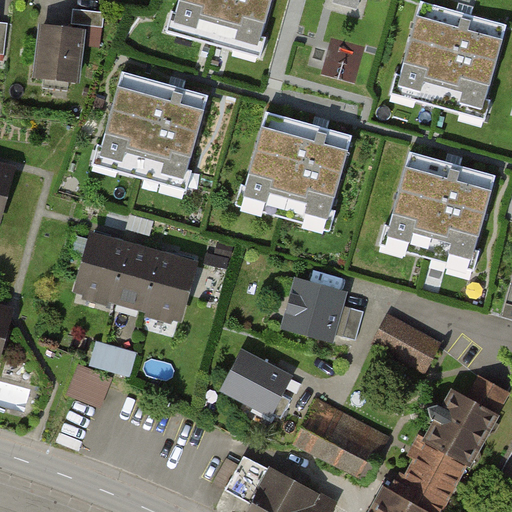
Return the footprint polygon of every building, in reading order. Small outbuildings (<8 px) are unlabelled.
[(272,0),(180,0),(175,20),(171,19),(166,38),(259,65),(264,47),(260,45),(272,0)] [(360,0),(334,0),(333,4),(358,10),(360,0)] [(402,83),(396,82),(391,103),(486,129),(492,108),(488,107),(509,32),(422,8),(402,83)] [(106,13),(74,10),(73,25),(104,28),(106,13)] [(0,54),(5,55),(9,24),(0,23),(0,54)] [(83,34),(43,29),(37,76),(78,81),(83,34)] [(211,105),(125,81),(105,154),(100,152),(95,173),(189,199),(195,180),(190,178),(211,105)] [(356,141),(265,116),(244,192),(240,191),(234,213),(332,240),(337,221),(334,220),(356,141)] [(389,233),(384,232),(378,253),(475,281),(481,261),(476,259),(498,181),(411,157),(389,233)] [(0,215),(12,172),(0,169),(0,215)] [(153,223),(132,217),(129,229),(150,235),(153,223)] [(93,238),(78,289),(87,291),(85,298),(107,304),(109,297),(150,309),(148,315),(170,321),(172,314),(180,317),(195,266),(93,238)] [(344,295),(298,282),(286,327),(331,340),(344,295)] [(365,312),(350,308),(342,337),(357,341),(365,312)] [(389,317),(375,342),(425,370),(439,345),(389,317)] [(135,356),(97,346),(92,365),(130,375),(135,356)] [(289,379),(244,355),(225,389),(282,419),(292,400),(281,394),(289,379)] [(108,379),(80,368),(69,396),(97,407),(108,379)] [(441,507),(462,469),(496,487),(511,458),(511,395),(481,379),(469,400),(456,393),(446,410),(439,406),(432,418),(440,422),(430,441),(421,436),(414,449),(423,454),(404,488),(441,507)] [(318,402),(296,443),(368,480),(389,439),(318,402)] [(248,511),(329,511),(334,504),(281,476),(283,471),(275,466),(272,472),(245,457),(241,466),(227,458),(213,483),(252,505),(248,511)] [(438,511),(441,507),(404,488),(396,483),(391,491),(387,489),(374,511),(438,511)]
